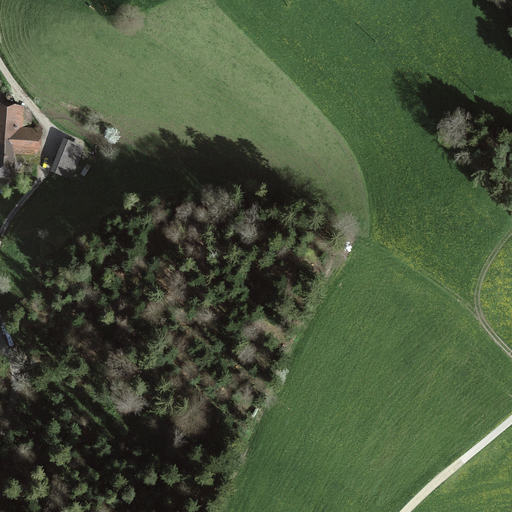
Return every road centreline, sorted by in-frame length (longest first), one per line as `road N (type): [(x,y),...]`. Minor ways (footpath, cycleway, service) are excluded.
road 1 (unclassified): [(0,62),(47,123),(51,143),(44,172),(0,238)]
road 2 (unclassified): [(405,511),(511,418)]
